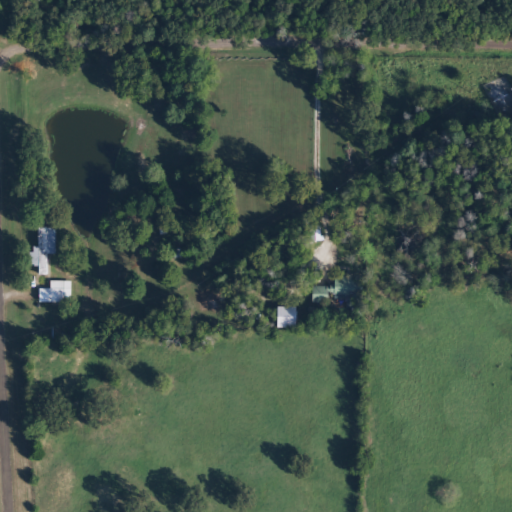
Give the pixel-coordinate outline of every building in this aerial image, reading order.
[(313,242),(324,241),(324,227),(313,227),(313,242)] [(58,228),(41,229),(41,250),(31,251),(32,267),(40,267),(40,276),(50,276),(50,255),(58,255),(58,228)] [(364,276),(338,276),(338,291),(327,291),(327,295),(315,295),(315,306),(338,306),(338,309),(364,309),(364,276)] [(41,290),(41,303),(72,304),(72,282),(52,282),(52,290),(41,290)] [(281,329),(299,329),(300,308),(281,308),(281,329)]
